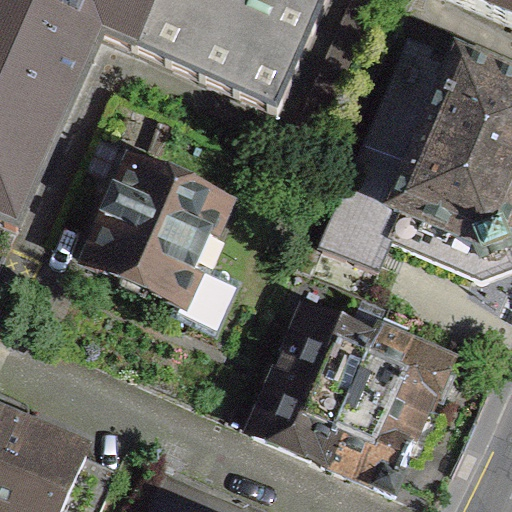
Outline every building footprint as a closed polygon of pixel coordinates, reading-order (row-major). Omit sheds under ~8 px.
[(0,0),(0,226),(30,240),(117,43),(285,118),(337,0),(0,0)] [(511,0),(454,0),(511,24),(511,0)] [(505,263),(511,247),(511,71),(467,52),(396,217),(505,263)] [(131,162),(86,270),(193,315),(239,206),(131,162)] [(390,335),(316,305),(261,443),(306,461),(335,472),(390,335)] [(464,364),(390,335),(335,472),(408,501),(464,364)] [(70,511),(96,451),(0,412),(0,511),(70,511)]
